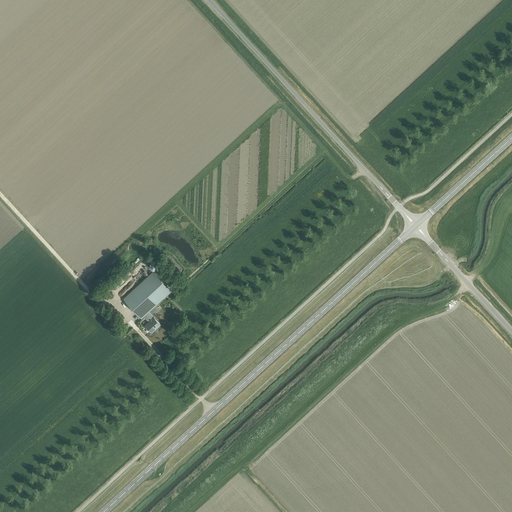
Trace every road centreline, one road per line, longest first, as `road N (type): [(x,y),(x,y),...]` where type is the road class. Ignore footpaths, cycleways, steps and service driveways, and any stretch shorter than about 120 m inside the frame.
road 1 (secondary): [(103,511),(416,225)]
road 2 (unclassified): [(416,225),(208,0)]
road 3 (unclassified): [(511,332),(416,225)]
road 4 (secondary): [(416,225),(511,137)]
